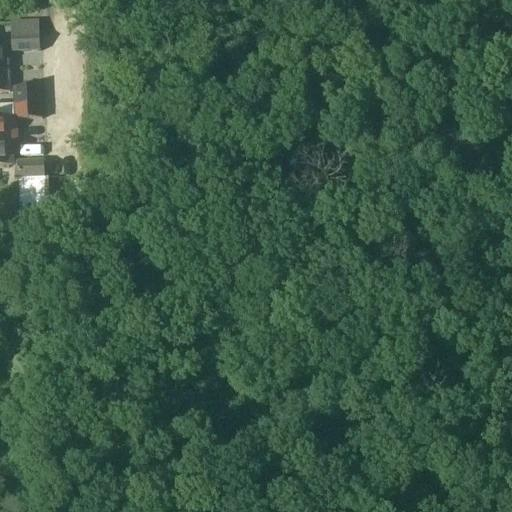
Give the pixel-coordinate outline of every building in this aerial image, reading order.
[(39,37),(12,38),(13,54),(39,53),(39,37)] [(0,71),(8,71),(8,47),(0,47),(0,71)] [(8,71),(0,71),(0,94),(9,94),(8,71)] [(41,91),(14,92),(15,107),(42,106),(41,91)] [(42,106),(15,107),(16,123),(42,122),(42,106)] [(11,121),(0,121),(0,144),(12,144),(11,121)] [(12,144),(0,144),(0,167),(13,167),(12,144)] [(44,164),(18,165),(18,181),(45,180),(44,164)]
